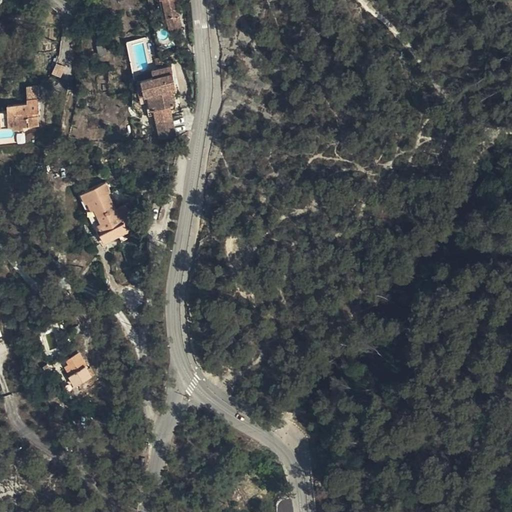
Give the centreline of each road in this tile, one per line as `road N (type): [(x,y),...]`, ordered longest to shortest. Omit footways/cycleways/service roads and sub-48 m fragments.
road 1 (residential): [(185,372),(173,309),(204,99),(197,0)]
road 2 (residential): [(167,426),(148,403),(126,322),(83,288),(35,284),(0,237)]
road 3 (track): [(511,128),(470,119),(366,0)]
road 4 (residential): [(301,511),(286,453),(207,398),(185,372)]
